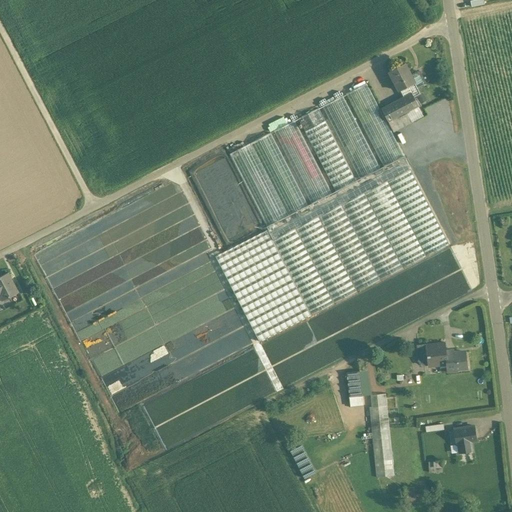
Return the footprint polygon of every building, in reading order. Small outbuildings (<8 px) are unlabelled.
[(405,63),(389,71),(399,91),(400,90),(415,83),(418,88),(424,85),(426,84),(419,71),(416,73),(411,75),(405,63)] [(404,156),(366,83),(346,94),(383,166),(404,156)] [(415,83),(400,90),(404,98),(412,93),(414,97),(420,93),(418,88),(415,83)] [(434,89),(417,98),(420,104),(437,95),(434,89)] [(412,93),(404,98),(382,109),(388,121),(406,111),(417,105),(418,105),(414,97),(412,93)] [(380,168),(343,95),(322,106),(359,179),(380,168)] [(406,111),(412,122),(423,116),(417,105),(406,111)] [(356,181),(325,121),(318,108),(298,118),(301,123),(298,125),(300,128),(302,126),(305,131),(304,131),(335,191),(352,183),(356,181)] [(406,111),(388,121),(393,131),(412,122),(406,111)] [(332,193),(294,120),(274,131),(311,204),(332,193)] [(308,205),(270,132),(229,153),(267,226),(308,205)] [(267,226),(266,226),(268,229),(273,239),(364,193),(411,169),(404,156),(383,166),(380,168),(359,179),(356,181),(352,183),(335,191),(332,193),(311,204),(308,205),(267,226)] [(411,169),(364,193),(403,268),(449,244),(411,169)] [(364,193),(318,216),(357,291),(403,268),(364,193)] [(357,291),(318,216),(273,239),(270,241),(311,315),(357,291)] [(268,229),(215,256),(259,341),(311,315),(270,241),(273,239),(268,229)] [(8,272),(0,276),(0,295),(3,300),(18,292),(8,272)] [(445,342),(436,343),(437,345),(426,346),(426,344),(417,345),(419,359),(423,365),(439,363),(439,367),(447,366),(447,368),(455,367),(457,369),(467,368),(465,351),(453,353),(452,350),(446,351),(445,342)] [(359,371),(347,372),(350,396),(362,395),(359,371)] [(385,388),(367,390),(376,477),(394,475),(385,388)] [(362,395),(350,396),(351,404),(363,402),(362,395)] [(443,424),(425,426),(426,432),(444,430),(443,424)] [(456,444),(457,444),(459,453),(473,451),(472,441),(476,441),(474,426),(454,429),(454,430),(449,431),(451,444),(456,443),(456,444)] [(301,438),(290,443),(306,475),(317,470),(301,438)] [(442,461),(433,462),(434,472),(442,472),(442,461)] [(412,487),(403,489),(405,500),(414,498),(412,487)]
